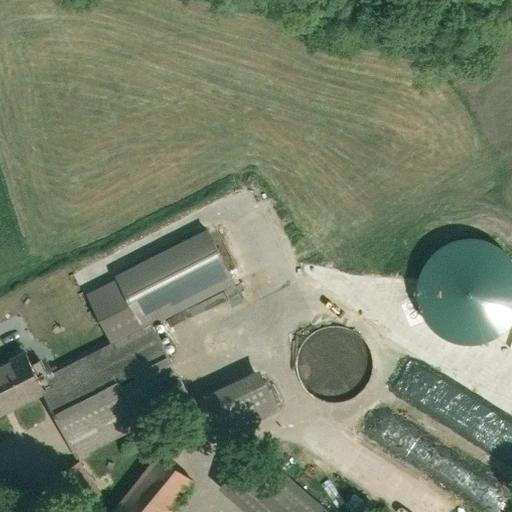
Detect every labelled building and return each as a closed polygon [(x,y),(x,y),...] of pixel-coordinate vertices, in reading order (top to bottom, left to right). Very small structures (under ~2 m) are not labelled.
[(113,264),(140,319),(146,316),(230,275),(204,220),(113,264)] [(140,319),(34,371),(42,388),(73,450),(185,395),(146,316),(140,319)] [(318,399),(330,402),(343,400),(354,395),(364,386),(370,374),(372,361),(369,348),(362,337),(352,328),(339,324),(325,324),(313,329),(303,337),(297,347),(294,359),(294,372),(299,383),(307,393),(318,399)] [(21,341),(0,350),(0,408),(42,388),(34,371),(21,341)] [(256,366),(191,394),(208,433),(272,405),(256,366)] [(333,511),(250,440),(218,478),(257,511),(333,511)] [(157,445),(103,511),(159,511),(191,472),(157,445)] [(454,466),(444,476),(485,511),(486,511),(506,489),(461,450),(450,462),(454,466)] [(72,453),(49,467),(69,500),(92,486),(72,453)]
